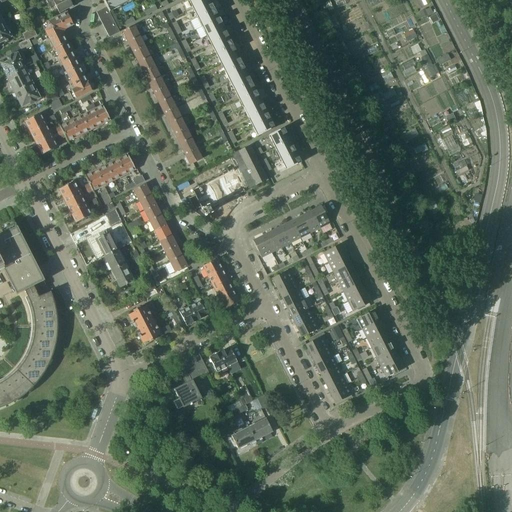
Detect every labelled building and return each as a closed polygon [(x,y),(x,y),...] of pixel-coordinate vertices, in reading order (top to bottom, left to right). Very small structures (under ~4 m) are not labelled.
[(68,0),(53,0),(47,4),(49,8),(54,5),(58,14),(72,6),(68,0)] [(119,6),(116,0),(101,0),(107,10),(108,12),(111,11),(119,6)] [(208,0),(187,0),(192,8),(208,0)] [(213,9),(208,0),(192,8),(196,18),(213,9)] [(133,2),(122,7),(124,11),(135,7),(133,2)] [(433,14),(430,9),(430,8),(425,10),(424,10),(419,12),(422,19),(433,14)] [(218,18),(213,9),(196,18),(201,27),(218,18)] [(120,29),(111,11),(108,12),(107,10),(105,11),(104,10),(99,13),(98,14),(108,34),(110,35),(115,32),(116,31),(120,29)] [(47,22),(46,27),(63,32),(63,30),(72,25),(66,13),(47,22)] [(339,27),(333,15),(326,18),(333,31),(339,27)] [(223,27),(218,18),(201,27),(206,36),(223,27)] [(2,20),(0,21),(0,45),(7,42),(6,39),(10,37),(2,20)] [(122,32),(127,42),(139,36),(134,26),(122,32)] [(63,32),(46,27),(44,31),(54,49),(66,43),(62,35),(63,32)] [(227,37),(223,27),(206,36),(210,45),(227,37)] [(21,51),(31,46),(27,40),(35,36),(32,29),(22,34),(25,41),(18,44),(21,51)] [(139,36),(127,42),(132,53),(144,47),(139,36)] [(232,46),(227,37),(210,45),(215,54),(232,46)] [(66,43),(54,49),(57,57),(55,58),(58,63),(72,55),(66,43)] [(236,55),(232,46),(215,54),(220,63),(236,55)] [(144,47),(132,53),(137,63),(149,57),(144,47)] [(0,62),(0,65),(6,78),(24,69),(19,60),(22,59),(19,53),(10,57),(10,56),(6,58),(6,59),(0,62)] [(72,55),(58,63),(60,67),(62,66),(66,73),(78,67),(72,55)] [(241,64),(236,55),(220,63),(224,73),(241,64)] [(431,62),(427,55),(421,58),(425,66),(431,62)] [(149,57),(137,63),(142,73),(158,65),(156,60),(152,62),(149,57)] [(42,78),(39,73),(34,63),(34,64),(24,69),(6,78),(13,93),(14,92),(31,83),(31,84),(42,78)] [(246,73),(241,64),(224,73),(229,82),(246,73)] [(158,65),(142,73),(147,83),(160,77),(156,71),(160,69),(158,65)] [(425,80),(436,72),(431,65),(420,73),(425,80)] [(78,67),(66,73),(70,81),(67,82),(70,86),(84,79),(78,67)] [(250,82),(246,73),(229,82),(233,91),(250,82)] [(160,77),(147,83),(153,93),(169,85),(166,81),(162,83),(160,77)] [(84,79),(70,86),(72,90),(68,92),(72,101),(91,91),(84,79)] [(255,92),(250,82),(233,91),(238,100),(255,92)] [(14,92),(21,107),(29,103),(29,105),(34,103),(33,101),(41,97),(38,91),(35,92),(31,84),(31,83),(14,92)] [(169,85),(153,93),(158,104),(170,97),(167,92),(171,90),(169,85)] [(47,103),(57,98),(54,92),(44,96),(47,103)] [(260,101),(255,92),(238,100),(243,109),(260,101)] [(170,97),(158,104),(163,114),(175,108),(178,106),(175,100),(172,102),(170,97)] [(61,107),(57,99),(48,104),(52,111),(61,107)] [(264,110),(260,101),(243,109),(247,118),(264,110)] [(92,105),(89,106),(98,126),(109,121),(102,105),(94,109),(92,105)] [(98,126),(89,106),(85,108),(87,113),(80,116),(88,131),(98,126)] [(175,108),(163,114),(168,124),(180,118),(175,108)] [(269,119),(264,110),(247,118),(252,128),(269,119)] [(24,122),(30,133),(45,125),(40,114),(24,122)] [(80,116),(70,121),(78,137),(88,131),(80,116)] [(180,118),(168,124),(173,134),(185,128),(180,118)] [(274,128),(269,119),(252,128),(257,137),(274,128)] [(61,131),(63,134),(67,142),(78,137),(70,121),(59,127),(61,131)] [(45,125),(30,133),(35,144),(51,136),(45,125)] [(393,131),(390,125),(383,128),(386,134),(393,131)] [(185,128),(173,134),(178,144),(190,138),(185,128)] [(289,140),(283,128),(268,136),(273,147),(289,140)] [(51,136),(35,144),(41,155),(57,147),(51,136)] [(190,138),(178,144),(183,154),(196,148),(190,138)] [(471,144),(469,138),(461,142),(463,147),(471,144)] [(294,151),(289,140),(273,147),(279,159),(294,151)] [(266,180),(249,146),(232,155),(249,188),(266,180)] [(196,148),(183,154),(189,165),(201,159),(196,148)] [(300,163),(294,151),(279,159),(285,171),(300,163)] [(127,155),(116,160),(125,178),(129,175),(128,173),(134,170),(127,155)] [(116,160),(105,166),(113,181),(119,178),(120,180),(125,178),(116,160)] [(467,171),(463,162),(452,168),(458,177),(467,171)] [(105,166),(95,171),(103,186),(113,181),(105,166)] [(88,184),(92,191),(103,186),(95,171),(84,176),(88,184)] [(234,172),(220,178),(224,188),(238,180),(234,172)] [(133,182),(128,185),(130,188),(144,182),(141,176),(132,180),(133,182)] [(238,180),(224,188),(229,196),(242,189),(238,180)] [(58,189),(64,201),(79,193),(74,181),(58,189)] [(87,194),(92,191),(88,184),(83,186),(87,194)] [(145,185),(133,191),(138,201),(150,195),(145,185)] [(206,186),(192,193),(194,196),(197,201),(211,194),(206,186)] [(480,197),(482,189),(475,188),(473,196),(480,197)] [(79,193),(64,201),(69,212),(85,204),(79,193)] [(211,194),(197,201),(200,207),(204,216),(210,212),(208,207),(214,203),(211,194)] [(150,195),(138,201),(143,211),(155,205),(150,195)] [(188,197),(187,198),(194,212),(195,211),(194,210),(200,207),(197,201),(194,196),(188,199),(188,197)] [(437,209),(433,201),(427,204),(424,206),(426,210),(429,208),(431,212),(437,209)] [(85,204),(69,212),(75,223),(91,215),(85,204)] [(155,205),(143,211),(148,221),(160,215),(155,205)] [(320,206),(310,212),(319,229),(329,224),(320,206)] [(118,216),(114,210),(104,215),(108,221),(118,216)] [(310,212),(300,216),(309,234),(319,229),(310,212)] [(160,215),(148,221),(153,232),(165,225),(160,215)] [(121,222),(118,216),(108,221),(111,227),(121,222)] [(300,216),(291,221),(300,238),(309,234),(300,216)] [(0,265),(3,265),(1,262),(3,261),(7,268),(3,270),(16,295),(23,291),(37,284),(44,281),(13,219),(0,225),(0,265)] [(139,219),(129,224),(132,228),(141,224),(139,219)] [(291,221),(281,226),(290,243),(300,238),(291,221)] [(165,225),(153,232),(158,242),(170,236),(165,225)] [(281,226),(272,231),(280,248),(290,243),(281,226)] [(272,231),(262,236),(271,253),(280,248),(272,231)] [(95,240),(103,257),(117,250),(109,233),(95,240)] [(170,236),(158,242),(163,252),(176,246),(170,236)] [(260,258),(271,253),(262,236),(252,241),(260,258)] [(322,253),(327,263),(345,254),(339,244),(322,253)] [(176,246),(163,252),(169,262),(181,256),(176,246)] [(125,263),(121,255),(120,256),(117,250),(103,257),(110,271),(124,264),(125,263)] [(345,254),(327,263),(332,273),(349,264),(345,254)] [(181,256),(169,262),(174,272),(186,266),(181,256)] [(216,259),(202,266),(207,277),(222,270),(216,259)] [(124,264),(110,271),(119,288),(133,281),(124,264)] [(349,264),(332,273),(337,282),(354,274),(349,264)] [(222,270),(207,277),(212,287),(227,280),(222,270)] [(271,279),(276,289),(293,280),(288,270),(271,279)] [(354,274),(337,282),(342,292),(359,283),(354,274)] [(227,280),(212,287),(217,297),(232,290),(227,280)] [(293,280),(276,289),(281,299),(298,290),(293,280)] [(141,288),(144,294),(154,289),(151,283),(141,288)] [(359,283),(342,292),(347,302),(364,293),(359,283)] [(33,386),(38,380),(41,377),(42,375),(44,371),(46,368),(48,365),(49,362),(51,358),(52,355),(53,351),(54,347),(55,344),(56,340),(56,336),(56,335),(56,333),(57,329),(57,325),(56,321),(56,316),(56,314),(55,309),(53,303),(50,292),(43,295),(37,284),(23,291),(27,297),(29,301),(31,308),(32,313),(33,319),(34,326),(33,333),(33,338),(31,343),(29,350),(26,356),(24,361),(21,365),(16,371),(11,376),(7,379),(2,382),(0,383),(0,408),(1,408),(4,407),(7,405),(12,403),(16,401),(19,399),(20,398),(27,392),(33,386)] [(232,290),(217,297),(223,308),(237,300),(232,290)] [(298,290),(281,299),(286,308),(303,300),(298,290)] [(364,293),(347,302),(352,312),(369,303),(364,293)] [(303,300),(286,308),(291,318),(308,309),(303,300)] [(199,302),(189,307),(196,321),(206,316),(199,302)] [(127,315),(134,329),(152,320),(145,306),(138,310),(137,308),(132,311),(133,312),(127,315)] [(196,321),(189,307),(178,312),(186,326),(196,321)] [(335,308),(331,310),(334,316),(339,313),(336,307),(335,308)] [(308,309),(291,318),(296,328),(313,319),(308,309)] [(181,326),(172,310),(169,312),(171,317),(170,318),(175,328),(181,326)] [(356,319),(361,329),(378,321),(373,310),(356,319)] [(313,319),(296,328),(301,338),(318,329),(313,319)] [(152,320),(134,329),(142,344),(148,341),(148,342),(155,339),(154,338),(160,335),(152,320)] [(378,321),(361,329),(366,339),(383,330),(378,321)] [(383,330),(366,339),(371,348),(388,340),(383,330)] [(336,335),(334,336),(337,341),(339,340),(343,338),(340,333),(336,335)] [(304,345),(309,355),(327,347),(322,336),(304,345)] [(388,340),(371,348),(375,358),(393,349),(388,340)] [(327,347),(309,355),(314,365),(331,356),(327,347)] [(229,348),(219,353),(226,367),(236,362),(229,348)] [(393,349),(375,358),(380,368),(397,359),(393,349)] [(219,353),(208,358),(216,372),(226,367),(219,353)] [(198,355),(176,366),(183,379),(182,379),(185,384),(173,390),(178,400),(173,402),(177,409),(182,407),(182,408),(200,399),(191,381),(207,373),(198,355)] [(331,356),(314,365),(319,374),(336,366),(331,356)] [(397,359),(380,368),(385,378),(403,369),(397,359)] [(336,366),(319,374),(324,384),(341,375),(336,366)] [(341,375),(324,384),(329,394),(346,385),(341,375)] [(346,385),(329,394),(334,404),(351,395),(346,385)] [(268,406),(263,396),(256,399),(261,409),(268,406)] [(240,413),(238,409),(234,411),(231,405),(226,408),(229,414),(232,412),(234,416),(240,413)] [(265,419),(247,427),(254,441),(272,432),(265,419)] [(237,450),(254,441),(247,427),(230,436),(237,450)] [(259,497),(253,502),(256,506),(262,502),(259,497)]
